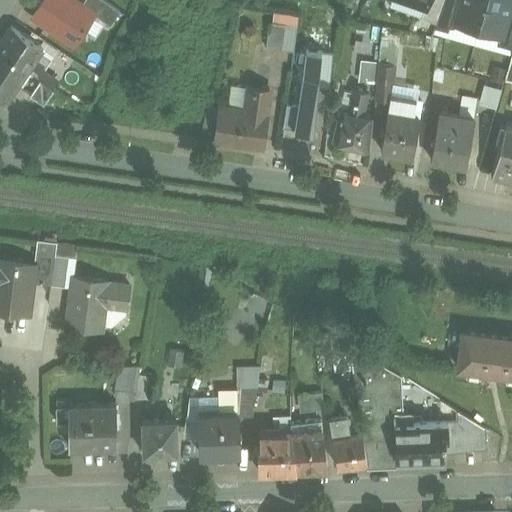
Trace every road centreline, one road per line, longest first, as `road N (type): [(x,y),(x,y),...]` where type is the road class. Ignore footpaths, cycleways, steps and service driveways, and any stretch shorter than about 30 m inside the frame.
road 1 (residential): [(511,220),(0,139)]
road 2 (residential): [(33,497),(511,483)]
road 3 (residential): [(0,357),(32,362),(33,497)]
